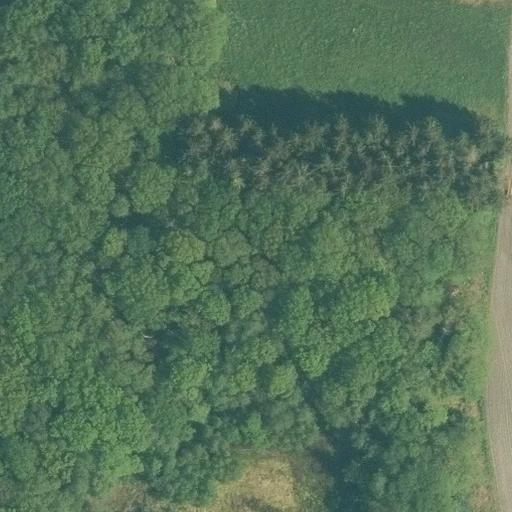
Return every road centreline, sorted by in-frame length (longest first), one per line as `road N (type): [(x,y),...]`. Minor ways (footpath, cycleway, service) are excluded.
road 1 (track): [(178,0),(165,205),(212,237),(379,408),(408,511)]
road 2 (track): [(122,511),(145,461),(165,205)]
